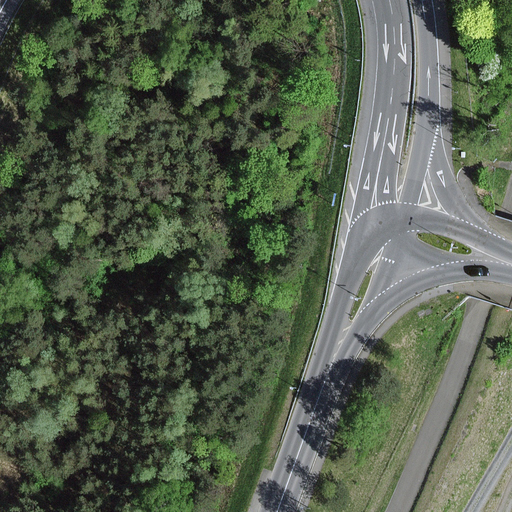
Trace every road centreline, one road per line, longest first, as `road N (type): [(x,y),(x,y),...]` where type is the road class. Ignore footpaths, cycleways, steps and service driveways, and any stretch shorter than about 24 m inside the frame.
road 1 (track): [(511,217),(395,511)]
road 2 (secondary): [(277,511),(333,360),(389,240)]
road 3 (motorway): [(390,0),(395,58),(375,205),(389,240)]
road 4 (motorway): [(511,258),(454,201),(425,115)]
road 5 (motorway): [(389,240),(407,203),(425,115)]
road 6 (secondary): [(389,240),(418,234),(511,265)]
